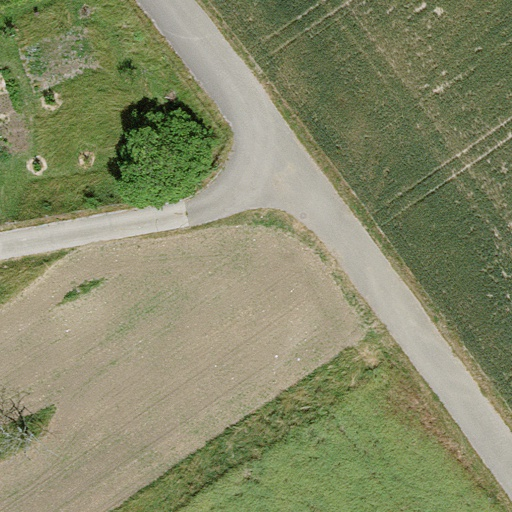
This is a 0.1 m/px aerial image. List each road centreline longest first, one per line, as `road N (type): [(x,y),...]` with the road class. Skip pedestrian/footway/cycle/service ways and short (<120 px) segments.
road 1 (residential): [(511,461),(348,235),(162,0)]
road 2 (track): [(0,248),(188,215),(291,165)]
